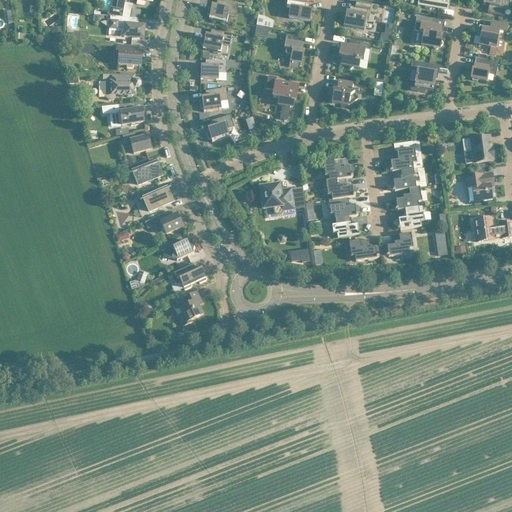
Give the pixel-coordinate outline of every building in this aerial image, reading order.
[(290,9),(289,19),(309,23),(311,12),(305,11),(307,0),(287,0),(286,8),(290,9)] [(418,0),(417,6),(439,10),(440,4),(439,2),(438,0),(441,0),(448,1),(448,0),(418,0)] [(483,0),(483,6),(488,7),(490,8),(489,14),(487,14),(503,17),(504,10),(507,10),(508,0),(483,0)] [(39,1),(37,13),(44,14),(46,2),(39,1)] [(236,18),(238,5),(223,2),(222,9),(212,7),(211,9),(208,9),(207,16),(209,17),(209,20),(226,24),(228,16),(236,18)] [(346,13),(344,27),(364,30),(364,31),(366,21),(368,22),(370,13),(377,14),(379,7),(353,2),(353,3),(356,4),(355,10),(350,9),(349,14),(346,13)] [(133,5),(125,4),(123,11),(122,18),(131,19),(133,5)] [(389,23),(400,24),(401,7),(390,6),(389,23)] [(122,18),(123,11),(111,8),(109,17),(111,17),(116,17),(122,18)] [(138,26),(139,20),(131,19),(122,18),(116,17),(111,17),(111,21),(110,21),(109,30),(118,31),(118,30),(122,30),(123,32),(123,38),(143,40),(145,26),(138,26)] [(416,17),(414,33),(421,34),(419,46),(433,48),(435,51),(436,51),(438,49),(440,50),(440,48),(443,46),(443,45),(441,42),(443,34),(440,34),(441,28),(432,26),(433,20),(416,17)] [(276,31),(281,32),(283,21),(265,19),(263,37),(275,38),(276,31)] [(478,46),(488,48),(490,49),(490,48),(496,49),(498,40),(505,41),(507,26),(491,23),(489,30),(479,28),(477,37),(478,37),(480,37),(478,46)] [(63,28),(57,28),(57,34),(51,34),(51,40),(62,40),(63,28)] [(230,47),(232,35),(217,32),(216,38),(205,36),(205,39),(202,38),(201,46),(203,46),(203,50),(220,54),(222,46),(230,47)] [(303,45),(299,45),(297,44),(299,38),(287,36),(284,50),(286,50),(285,55),(285,57),(286,60),(287,61),(288,62),(290,62),(289,68),(298,69),(299,64),(302,64),(304,52),(302,52),(303,45)] [(340,66),(348,67),(350,72),(353,68),(358,69),(360,62),(363,62),(365,50),(370,51),(371,44),(350,40),(348,47),(340,45),(338,58),(341,58),(340,66)] [(136,53),(136,47),(117,46),(116,52),(119,53),(118,66),(127,67),(127,69),(133,70),(133,67),(141,68),(142,54),(136,53)] [(496,77),(498,63),(485,60),(483,68),(474,66),(473,70),(472,70),(470,80),(487,82),(488,75),(496,77)] [(198,70),(198,78),(201,78),(200,82),(226,82),(227,62),(212,61),(211,68),(201,68),(201,70),(198,70)] [(425,91),(433,92),(436,73),(434,73),(435,66),(412,62),(411,68),(417,69),(415,84),(412,83),(410,91),(424,94),(425,91)] [(134,81),(134,76),(103,76),(103,81),(105,81),(105,83),(105,98),(109,101),(113,102),(116,98),(116,96),(125,96),(127,98),(131,98),(134,96),(135,96),(135,89),(138,89),(141,87),(141,84),(138,81),(134,81)] [(76,77),(68,77),(69,85),(77,85),(76,77)] [(267,83),(266,89),(274,91),(272,98),(279,100),(278,106),(281,106),(288,108),(293,108),(294,102),(295,103),(297,93),(297,92),(296,92),(296,91),(295,91),(291,91),(292,85),(276,82),(277,79),(268,77),(267,83)] [(333,95),(332,104),(348,107),(358,100),(352,91),(353,84),(338,82),(336,91),(333,90),(332,95),(333,95)] [(202,102),(199,102),(200,110),(203,109),(203,113),(221,111),(229,110),(228,102),(226,89),(211,91),(212,98),(201,99),(202,102)] [(120,115),(110,117),(112,128),(131,125),(131,127),(138,126),(138,124),(144,123),(142,109),(136,110),(135,104),(119,106),(120,115)] [(232,127),(229,117),(216,121),(218,127),(208,130),(208,133),(206,133),(208,141),(211,140),(212,144),(229,138),(226,129),(232,127)] [(255,128),(247,131),(250,139),(258,136),(255,128)] [(135,140),(134,134),(122,137),(125,149),(132,147),(134,155),(151,150),(148,137),(135,140)] [(490,137),(470,140),(471,151),(464,153),(466,166),(473,165),(494,162),(493,161),(495,161),(493,147),(492,147),(490,137)] [(416,164),(414,150),(420,149),(419,142),(410,143),(411,151),(395,153),(397,153),(398,159),(397,159),(397,162),(391,162),(391,161),(390,161),(390,163),(386,166),(390,171),(390,173),(392,173),(396,173),(417,170),(417,169),(413,170),(412,165),(416,164)] [(134,157),(127,159),(129,166),(136,164),(134,157)] [(150,166),(148,160),(127,169),(129,175),(127,175),(128,176),(134,173),(139,186),(161,177),(157,167),(151,169),(150,167),(151,167),(151,166),(150,166)] [(329,181),(326,182),(326,183),(343,180),(351,179),(351,178),(353,178),(352,177),(355,171),(349,168),(349,167),(348,167),(349,168),(345,169),(344,161),(346,160),(323,163),(325,177),(329,176),(329,181)] [(419,183),(417,170),(396,173),(397,181),(394,182),(393,180),(393,182),(388,185),(392,191),(392,192),(394,192),(395,193),(403,192),(419,189),(419,188),(416,189),(415,184),(419,183)] [(492,183),(493,183),(492,174),(465,178),(466,189),(472,188),(474,203),(492,201),(490,188),(492,188),(492,183)] [(344,186),(343,180),(326,183),(328,196),(331,196),(332,201),(328,201),(328,202),(346,200),(353,198),(355,197),(355,196),(358,190),(352,187),(352,186),(351,186),(351,188),(345,188),(345,186),(344,186)] [(161,193),(158,186),(137,196),(140,202),(138,202),(138,203),(144,200),(150,213),(172,203),(167,193),(162,195),(161,193),(162,193),(161,192),(161,193)] [(279,186),(260,188),(263,209),(274,208),(274,213),(275,213),(275,214),(276,215),(276,216),(277,216),(278,216),(279,216),(280,216),(281,216),(282,215),(282,214),(282,213),(283,213),(283,212),(294,210),(291,190),(280,192),(279,186)] [(421,203),(419,189),(403,192),(404,197),(402,197),(402,200),(396,201),(396,200),(396,201),(391,205),(395,210),(395,211),(397,211),(397,212),(405,211),(422,208),(422,207),(418,208),(418,203),(421,203)] [(347,205),(346,200),(328,202),(330,215),(334,215),(335,220),(331,220),(331,221),(349,219),(356,218),(356,217),(358,217),(358,215),(360,209),(355,207),(354,205),(354,206),(348,207),(348,205),(347,205)] [(424,222),(422,208),(405,211),(406,216),(405,217),(405,219),(399,220),(399,219),(398,219),(398,220),(394,224),(398,229),(398,231),(400,230),(400,231),(421,228),(420,222),(424,222)] [(163,215),(145,223),(148,230),(155,226),(157,231),(163,228),(166,235),(183,228),(177,215),(165,220),(163,215)] [(349,224),(349,219),(331,221),(333,235),(337,234),(337,240),(359,237),(359,236),(361,236),(360,234),(363,228),(357,226),(357,225),(356,225),(357,226),(351,227),(350,224),(349,224)] [(473,221),(475,233),(473,233),(474,241),(476,241),(476,243),(494,241),(494,240),(501,239),(501,240),(511,238),(511,223),(499,225),(499,227),(493,228),(491,219),(473,221)] [(444,232),(434,233),(437,248),(446,247),(444,232)] [(123,238),(127,246),(138,242),(134,234),(123,238)] [(411,235),(391,237),(391,238),(393,238),(394,244),(393,244),(394,246),(388,247),(387,246),(381,247),(383,257),(386,257),(386,258),(388,257),(388,258),(410,255),(409,249),(413,249),(411,235)] [(341,240),(320,243),(321,249),(342,245),(341,240)] [(367,241),(369,241),(349,243),(351,258),(355,257),(355,263),(377,260),(377,259),(379,259),(379,258),(383,257),(381,247),(374,248),(375,249),(369,250),(368,247),(367,241)] [(186,242),(184,244),(175,248),(173,247),(171,243),(172,243),(172,242),(156,249),(173,256),(172,258),(176,260),(177,262),(194,254),(193,252),(194,248),(188,246),(186,242)] [(464,260),(473,259),(472,249),(464,249),(464,260)] [(193,264),(193,263),(170,274),(175,286),(181,283),(184,292),(192,288),(191,286),(198,283),(199,285),(206,281),(202,272),(203,272),(203,271),(200,273),(197,268),(197,269),(196,270),(195,269),(194,269),(192,265),(193,264)] [(139,272),(135,282),(144,285),(148,275),(139,272)] [(198,302),(201,300),(197,292),(172,304),(175,312),(179,310),(183,318),(181,319),(185,327),(192,323),(191,321),(203,315),(199,307),(200,307),(198,302)]
